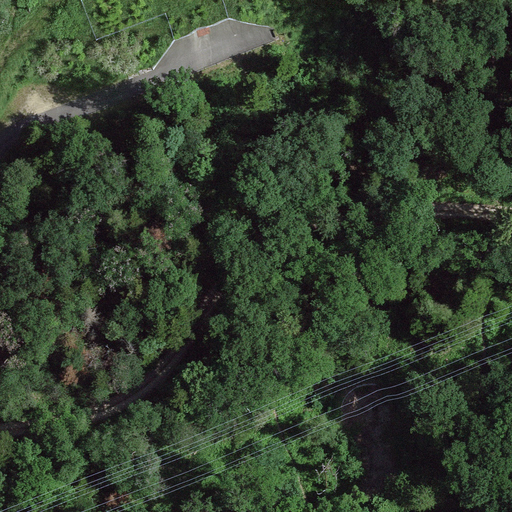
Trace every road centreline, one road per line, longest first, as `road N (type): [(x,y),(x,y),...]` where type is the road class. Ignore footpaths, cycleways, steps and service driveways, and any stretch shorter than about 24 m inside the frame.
road 1 (track): [(0,431),(127,404),(181,352),(224,287),(263,247),(298,229),(389,213),(511,217)]
road 2 (track): [(0,147),(51,114),(244,44)]
